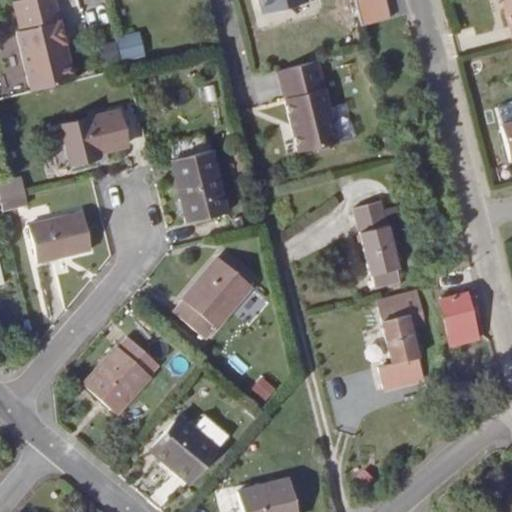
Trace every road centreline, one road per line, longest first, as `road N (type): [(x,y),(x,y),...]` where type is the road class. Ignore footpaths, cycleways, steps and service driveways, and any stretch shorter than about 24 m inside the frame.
road 1 (residential): [(12,405),(136,261),(124,195)]
road 2 (residential): [(479,218),(422,0)]
road 3 (residential): [(385,511),(494,430),(511,425)]
road 4 (residential): [(511,343),(479,218)]
